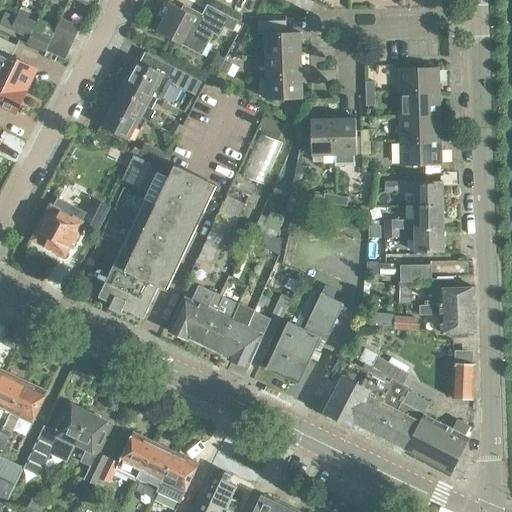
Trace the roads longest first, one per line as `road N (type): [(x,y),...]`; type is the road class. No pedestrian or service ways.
road 1 (tertiary): [(460,511),(0,292)]
road 2 (unclassified): [(490,511),(489,252),(475,24)]
road 3 (residential): [(0,232),(119,0)]
road 4 (residential): [(348,113),(346,29),(475,24)]
